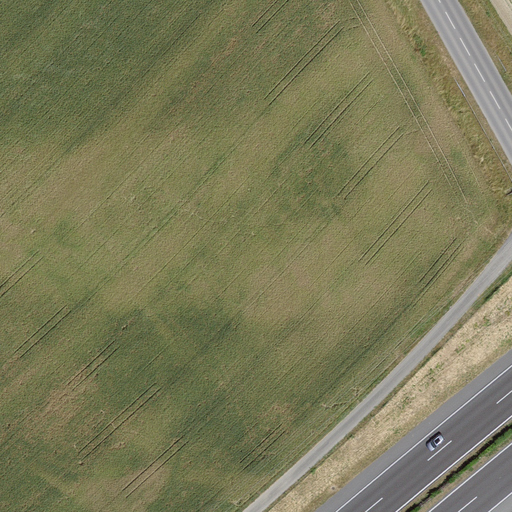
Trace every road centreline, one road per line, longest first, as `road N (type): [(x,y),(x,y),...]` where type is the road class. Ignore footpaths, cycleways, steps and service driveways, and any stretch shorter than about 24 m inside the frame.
road 1 (track): [(254,511),(413,365),(511,252)]
road 2 (motorway): [(511,391),(366,511)]
road 3 (tertiary): [(438,0),(511,130)]
